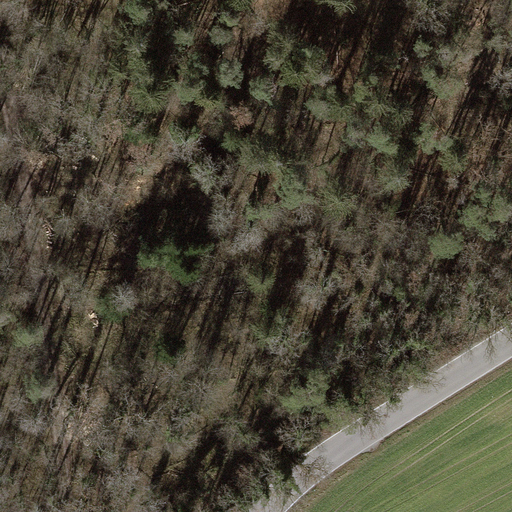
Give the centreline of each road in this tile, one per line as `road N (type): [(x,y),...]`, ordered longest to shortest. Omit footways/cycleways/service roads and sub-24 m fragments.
road 1 (track): [(0,65),(71,511)]
road 2 (tertiary): [(264,511),(292,478),(511,341)]
